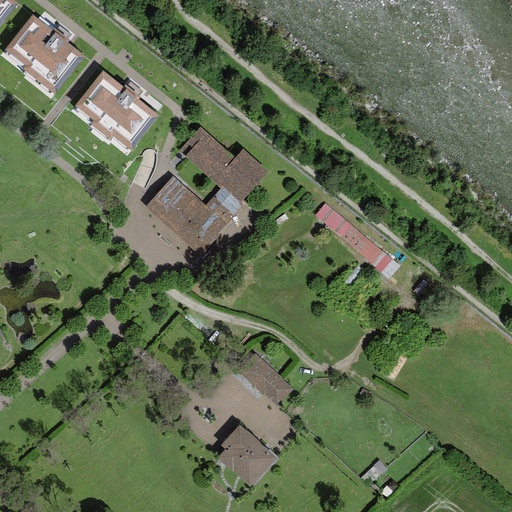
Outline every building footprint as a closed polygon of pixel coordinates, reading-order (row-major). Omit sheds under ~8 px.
[(0,0),(0,26),(18,4),(13,0),(0,0)] [(52,30),(32,15),(5,49),(25,65),(23,68),(55,93),(84,56),(67,42),(70,40),(54,28),(52,30)] [(123,87),(102,71),(74,106),(93,120),(90,124),(110,139),(112,136),(130,150),(158,116),(138,100),(140,97),(124,85),(123,87)] [(235,158),(200,127),(178,152),(220,188),(204,205),(226,224),(246,203),(243,200),(267,172),(242,150),(235,158)] [(204,205),(172,177),(145,207),(200,255),(226,224),(204,205)] [(389,279),(400,266),(326,203),(314,216),(389,279)] [(277,407),(293,389),(255,354),(238,372),(277,407)] [(275,458),(239,425),(221,445),(225,449),(217,458),(232,473),(233,471),(249,486),(275,458)] [(387,469),(379,461),(360,478),(368,486),(387,469)]
